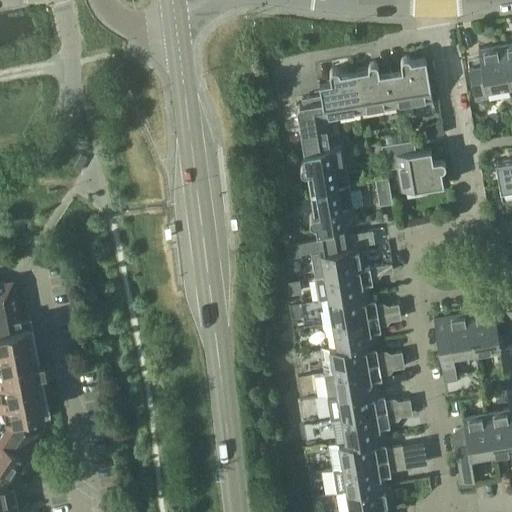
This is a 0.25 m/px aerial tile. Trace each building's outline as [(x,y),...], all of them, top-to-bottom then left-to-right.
[(511,41),(503,43),(509,83),(511,82),(511,41)] [(488,98),(486,87),(509,83),(503,43),(477,47),(479,58),(468,60),(474,100),(488,98)] [(426,56),(411,58),(409,55),(405,54),(402,56),(401,60),(402,69),(391,71),(397,104),(433,98),(426,56)] [(368,66),(354,68),(361,110),(397,104),(391,71),(380,73),(378,64),(376,61),(372,60),(369,62),(368,66)] [(354,68),(340,70),(338,67),(334,66),(331,68),(330,72),(331,79),(319,81),(321,93),(325,116),(326,116),(361,110),(354,68)] [(331,144),(326,116),(325,116),(321,93),(304,95),(305,102),(301,102),(298,104),(297,108),(304,148),(331,144)] [(107,112),(119,110),(116,94),(104,96),(107,112)] [(399,124),(401,140),(409,139),(413,138),(410,122),(399,124)] [(381,144),(383,155),(415,149),(413,138),(409,139),(381,144)] [(306,167),(310,188),(350,181),(343,142),(331,144),(304,148),(303,148),(305,157),(301,159),(301,163),(303,166),(306,167)] [(383,155),(385,167),(396,165),(400,189),(443,182),(441,168),(445,165),(445,162),(445,160),(443,158),(439,157),(432,158),(430,146),(415,149),(383,155)] [(511,156),(495,160),(502,199),(511,197),(511,156)] [(379,203),(392,201),(387,175),(375,177),(379,203)] [(310,188),(314,209),(311,213),(312,217),(316,219),(317,228),(320,227),(321,227),(321,228),(322,228),(322,227),(345,223),(356,221),(350,181),(310,188)] [(321,228),(321,227),(320,227),(324,249),(311,251),(313,264),(315,263),(317,274),(315,275),(364,267),(360,244),(349,246),(345,223),(322,227),(322,228),(321,228)] [(303,240),(289,242),(291,254),(305,251),(303,240)] [(393,270),(391,262),(380,264),(382,272),(393,270)] [(319,287),(321,298),(368,290),(366,278),(371,277),(369,266),(364,267),(315,275),(317,287),(319,287)] [(0,416),(1,421),(0,421),(0,436),(22,451),(27,443),(28,443),(38,428),(34,411),(44,409),(37,372),(53,369),(53,368),(51,358),(35,361),(27,323),(22,324),(13,278),(2,280),(0,280),(0,416)] [(324,311),(321,311),(323,322),(377,313),(375,302),(371,303),(368,290),(321,298),(324,311)] [(387,304),(388,311),(400,309),(398,302),(387,304)] [(493,305),(470,309),(477,349),(500,345),(504,369),(511,367),(511,347),(509,331),(498,333),(493,305)] [(390,319),(401,317),(400,309),(388,311),(390,319)] [(456,377),(452,354),(477,349),(470,309),(433,316),(444,379),(456,377)] [(328,334),(330,345),(369,339),(377,338),(375,325),(379,325),(377,313),(323,322),(325,334),(328,334)] [(378,361),(376,351),(371,352),(369,339),(330,345),(322,346),(324,359),(322,359),(324,371),(378,361)] [(390,352),(391,359),(403,357),(401,350),(390,352)] [(393,367),(404,365),(403,357),(391,359),(393,367)] [(329,383),(331,394),(377,386),(375,374),(380,373),(378,361),(324,371),(326,383),(329,383)] [(386,409),(384,398),(380,399),(377,386),(331,394),(333,406),(330,407),(332,418),(386,409)] [(510,407),(487,411),(494,451),(511,447),(511,386),(506,387),(510,407)] [(398,399),(399,406),(411,404),(410,397),(398,399)] [(401,415),(412,413),(411,404),(399,406),(401,415)] [(337,430),(339,441),(386,433),(384,421),(388,420),(386,409),(332,418),(334,430),(337,430)] [(470,455),(494,451),(487,411),(462,415),(467,443),(455,445),(461,480),(474,478),(470,455)] [(331,455),(333,466),(403,455),(401,443),(381,447),(379,436),(386,434),(386,433),(339,441),(331,442),(334,455),(331,455)] [(0,463),(12,471),(20,461),(24,464),(29,456),(22,451),(0,436),(0,463)] [(386,482),(384,470),(405,466),(403,455),(333,466),(335,479),(338,478),(340,490),(386,482)] [(7,478),(12,471),(0,463),(0,481),(8,480),(7,478)] [(16,492),(11,493),(8,480),(0,481),(0,503),(18,500),(16,492)] [(386,484),(386,482),(340,490),(342,502),(339,502),(340,511),(383,511),(383,508),(390,507),(389,500),(393,499),(390,484),(386,484)] [(20,509),(18,500),(0,503),(0,511),(14,511),(14,510),(20,509)]
